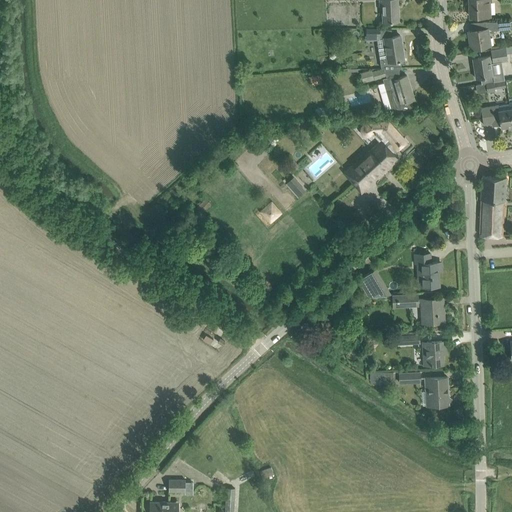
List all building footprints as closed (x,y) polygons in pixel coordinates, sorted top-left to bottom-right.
[(397,0),(378,0),(379,5),(382,5),(383,22),(399,21),(397,0)] [(469,0),(470,16),(490,15),(489,0),(469,0)] [(474,30),(468,31),(471,49),(494,45),(493,38),(489,38),(488,31),(511,27),(511,21),(473,22),(474,30)] [(380,38),(380,33),(380,29),(366,29),(366,41),(376,39),(380,68),(391,68),(401,68),(400,59),(404,59),(400,35),(380,38)] [(492,55),(473,58),(476,78),(493,75),(491,63),(508,60),(506,52),(511,50),(511,45),(506,47),(491,49),(492,55)] [(492,64),(493,72),(500,71),(499,63),(492,64)] [(360,72),(363,82),(374,79),(372,69),(360,72)] [(399,104),(414,100),(407,75),(399,77),(398,74),(389,74),(388,77),(384,79),(388,93),(395,91),(397,97),(389,99),(392,109),(400,108),(399,104)] [(505,82),(494,83),(494,81),(486,82),(487,92),(495,90),(495,88),(506,86),(505,82)] [(500,125),(498,110),(499,110),(498,105),(491,106),(481,108),(483,124),(492,123),(492,126),(500,125)] [(331,106),(315,107),(317,120),(332,119),(331,106)] [(508,127),(508,129),(511,128),(511,121),(510,108),(499,110),(498,110),(500,125),(501,128),(508,127)] [(382,141),(346,173),(361,189),(380,172),(379,171),(385,166),(386,167),(397,158),(387,147),(392,143),(395,147),(404,139),(388,122),(366,123),(365,124),(363,124),(362,125),(361,127),(361,128),(361,130),(361,131),(362,133),(363,134),(364,135),(365,135),(367,135),(368,135),(370,135),(371,134),(378,128),(389,140),(384,144),(382,141)] [(294,176),(285,183),(298,197),(306,189),(294,176)] [(481,200),(480,235),(502,236),(506,177),(482,176),(480,200),(481,200)] [(205,198),(192,210),(198,217),(211,204),(205,198)] [(270,224),(283,212),(271,200),(259,212),(270,224)] [(414,254),(415,263),(421,263),(422,286),(439,285),(438,261),(431,262),(430,253),(414,254)] [(359,278),(358,279),(368,295),(391,294),(375,268),(359,278)] [(418,292),(392,294),(393,308),(418,306),(418,292)] [(357,307),(365,307),(364,295),(356,296),(357,307)] [(444,305),(443,297),(421,298),(422,322),(444,321),(444,312),(440,313),(440,306),(444,305)] [(213,339),(206,334),(203,339),(210,344),(213,339)] [(397,343),(419,342),(418,334),(397,335),(397,343)] [(443,363),(442,341),(423,341),(424,364),(443,363)] [(373,385),(395,386),(395,371),(373,371),(373,385)] [(420,372),(399,373),(399,382),(420,381),(420,372)] [(447,376),(425,377),(426,405),(449,404),(449,402),(452,398),(448,396),(447,376)] [(274,474),(271,466),(258,470),(261,478),(274,474)] [(185,491),(185,479),(169,479),(169,491),(185,491)] [(232,511),(234,488),(224,487),(223,511),(232,511)] [(179,511),(179,501),(172,501),(150,501),(149,511),(179,511)]
